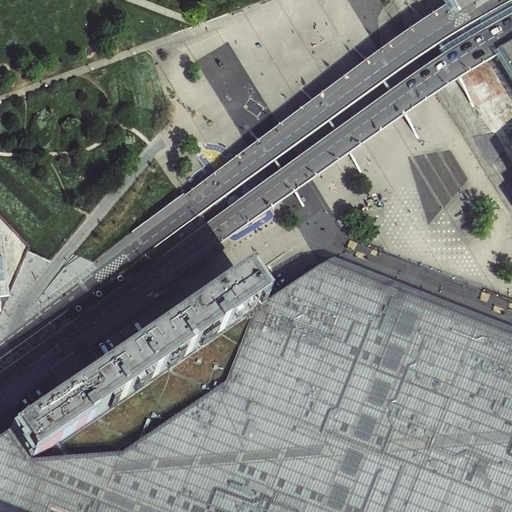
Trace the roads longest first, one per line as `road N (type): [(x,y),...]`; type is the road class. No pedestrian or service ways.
road 1 (tertiary): [(0,382),(511,28)]
road 2 (tertiary): [(496,0),(384,69),(0,351)]
